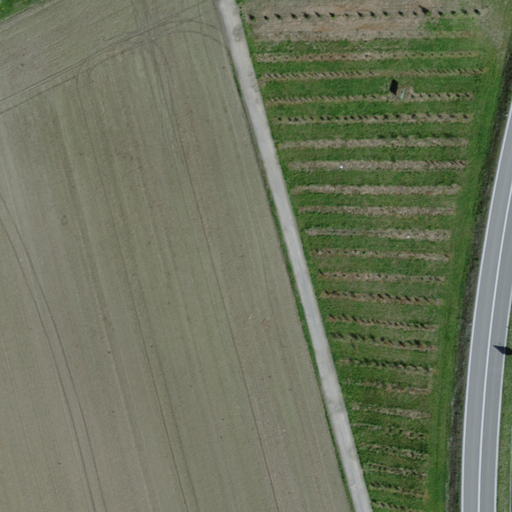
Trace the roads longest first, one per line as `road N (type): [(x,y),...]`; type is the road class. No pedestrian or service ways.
road 1 (unclassified): [(225,0),(364,511)]
road 2 (secondary): [(511,184),(494,289),(479,511)]
